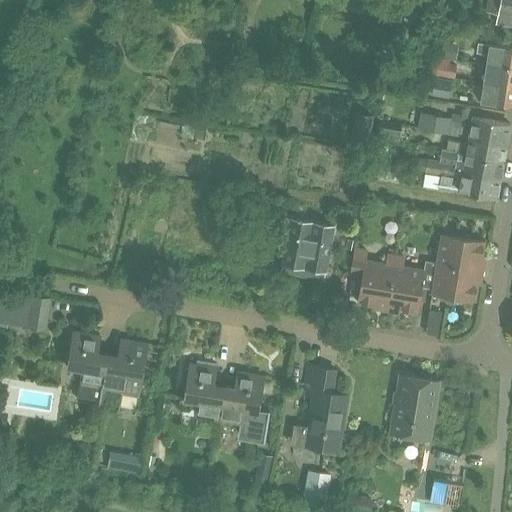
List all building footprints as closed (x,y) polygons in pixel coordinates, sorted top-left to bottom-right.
[(511,25),(511,0),(487,0),(486,11),(497,13),(495,23),(511,25)] [(489,48),(487,62),(511,65),(511,46),(479,42),(479,46),(489,48)] [(445,63),(435,62),(434,74),(444,75),(445,63)] [(511,65),(487,62),(484,81),(511,84),(511,65)] [(433,95),(448,97),(451,80),(436,78),(433,95)] [(511,84),(484,81),(481,100),(511,105),(511,84)] [(368,146),(374,114),(356,111),(350,142),(368,146)] [(420,111),(417,127),(448,133),(450,120),(451,117),(420,111)] [(472,116),(468,137),(506,144),(509,122),(472,116)] [(374,136),(398,140),(401,124),(377,120),(374,136)] [(463,122),(450,120),(448,133),(461,136),(463,122)] [(195,128),(193,139),(204,141),(206,130),(195,128)] [(448,139),(447,144),(446,149),(448,149),(448,150),(503,160),(506,144),(468,137),(467,142),(448,139)] [(455,162),(442,160),(440,167),(500,178),(503,160),(448,150),(447,159),(455,160),(455,162)] [(355,151),(352,167),(367,170),(371,153),(355,151)] [(440,167),(442,160),(428,157),(425,171),(439,174),(440,167)] [(378,160),(375,174),(394,178),(397,163),(378,160)] [(500,178),(440,167),(439,174),(440,174),(438,187),(458,191),(496,198),(500,178)] [(324,279),(334,225),(290,217),(281,272),(324,279)] [(437,262),(437,263),(482,270),(483,263),(480,262),(484,240),(442,233),(437,262)] [(358,301),(387,306),(396,255),(388,253),(386,263),(365,259),(367,250),(354,248),(350,274),(362,276),(358,301)] [(396,255),(387,306),(417,311),(421,286),(433,288),(437,263),(437,262),(425,260),(423,270),(403,266),(404,256),(396,255)] [(437,263),(433,288),(432,292),(474,299),(478,277),(481,277),(482,270),(437,263)] [(0,293),(0,321),(19,325),(45,329),(51,296),(25,292),(1,289),(0,293)] [(83,369),(81,382),(78,398),(99,402),(102,386),(107,355),(97,353),(100,336),(75,331),(69,366),(83,369)] [(107,355),(102,386),(124,390),(126,377),(141,379),(147,344),(122,339),(118,357),(107,355)] [(197,415),(219,418),(224,386),(214,384),(217,367),(191,363),(185,398),(200,401),(197,415)] [(290,441),(305,444),(338,449),(347,394),(332,392),(335,369),(309,365),(305,392),(314,394),(309,425),(293,423),(290,441)] [(224,386),(219,418),(240,422),(237,438),(263,443),(268,412),(257,411),(263,375),(238,371),(235,388),(224,386)] [(430,438),(440,379),(400,373),(390,432),(430,438)] [(269,474),(273,455),(259,452),(255,471),(269,474)] [(138,473),(141,456),(126,453),(123,471),(127,471),(138,473)] [(301,467),(325,468),(325,456),(301,456),(301,467)] [(196,483),(203,485),(206,467),(199,466),(196,483)] [(326,504),(338,479),(322,471),(309,496),(326,504)] [(434,479),(430,503),(460,508),(463,484),(434,479)] [(355,508),(368,511),(372,508),(373,503),(370,498),(358,495),(353,498),(352,503),(355,508)]
